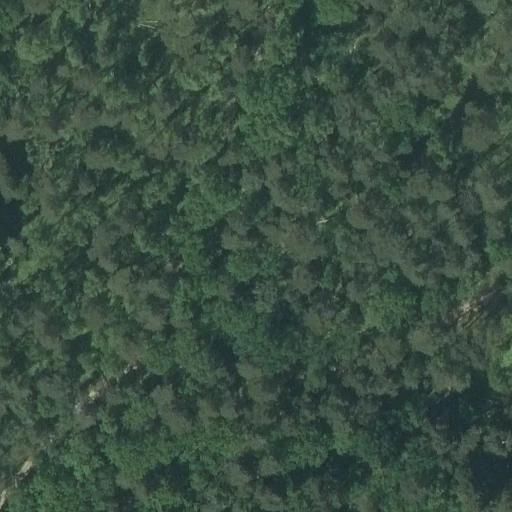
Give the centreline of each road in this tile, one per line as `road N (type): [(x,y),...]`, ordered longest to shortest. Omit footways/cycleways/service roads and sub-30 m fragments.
road 1 (track): [(153,367),(349,372),(511,288)]
road 2 (track): [(0,505),(82,408),(153,367)]
